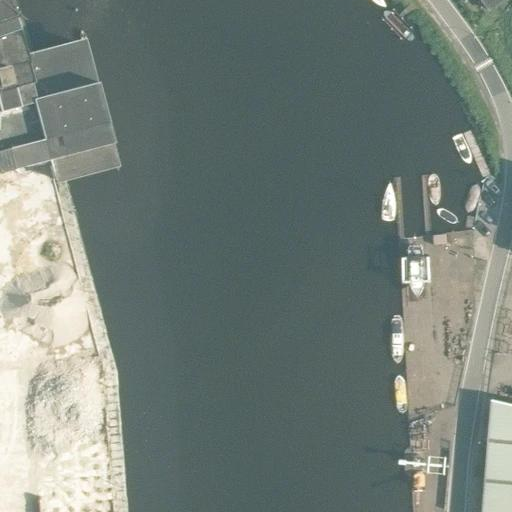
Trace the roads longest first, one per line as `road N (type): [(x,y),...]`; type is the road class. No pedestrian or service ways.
road 1 (tertiary): [(456,511),(467,403),(511,194)]
road 2 (tertiary): [(511,132),(502,98),(437,0)]
